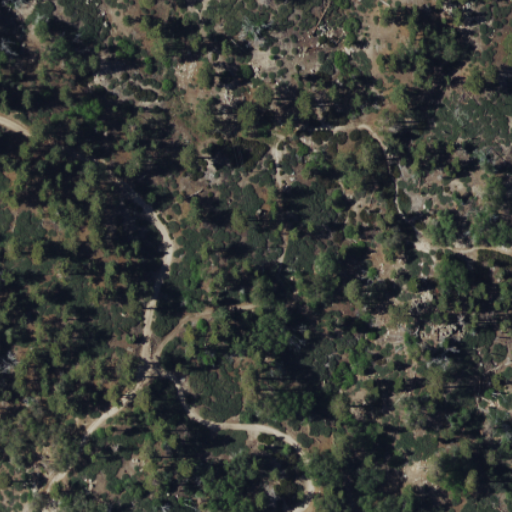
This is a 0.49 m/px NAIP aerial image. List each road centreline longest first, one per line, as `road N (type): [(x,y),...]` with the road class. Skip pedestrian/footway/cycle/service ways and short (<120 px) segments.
road 1 (track): [(141,367),(183,317),(267,298),(285,238),(274,153),(297,131),(363,127),(378,141),(409,226),(454,248),(511,251)]
road 2 (track): [(43,511),(93,421),(131,390),(166,256),(162,226),(119,178),(0,120)]
road 3 (track): [(285,511),(302,499),(310,477),(299,452),(274,431),(214,428),(187,415),(171,380),(141,367)]
